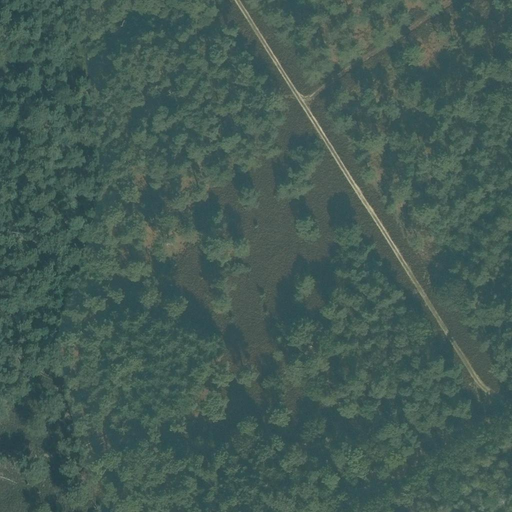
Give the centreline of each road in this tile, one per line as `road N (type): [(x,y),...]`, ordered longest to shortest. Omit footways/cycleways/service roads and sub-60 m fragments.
road 1 (track): [(240,0),(479,383),(511,402)]
road 2 (track): [(351,511),(511,410)]
